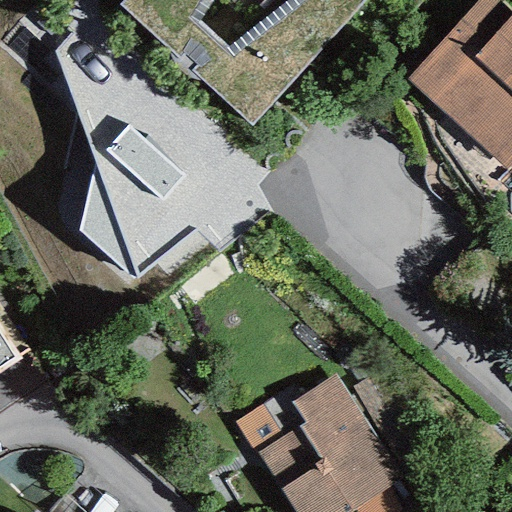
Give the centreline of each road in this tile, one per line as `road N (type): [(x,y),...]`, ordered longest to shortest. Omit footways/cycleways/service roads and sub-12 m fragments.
road 1 (residential): [(511,434),(353,295),(329,243),(330,191)]
road 2 (residential): [(0,448),(17,444),(70,457),(132,511)]
